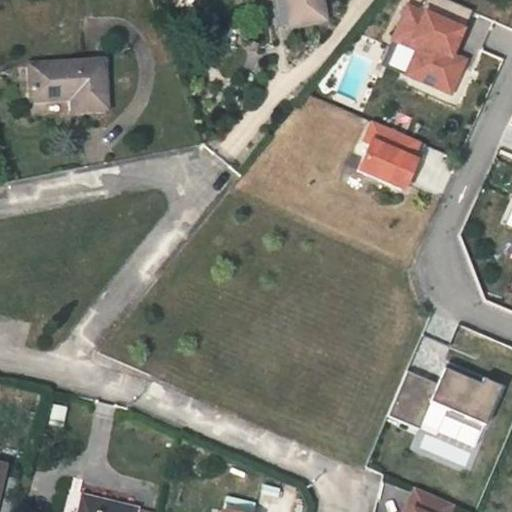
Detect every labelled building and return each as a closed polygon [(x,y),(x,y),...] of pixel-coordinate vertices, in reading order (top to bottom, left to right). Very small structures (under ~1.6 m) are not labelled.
[(319,0),(282,0),(289,27),(324,21),(319,0)] [(471,12),(442,0),(424,0),(419,13),(406,8),(393,39),(417,50),(406,75),(449,93),(461,67),(450,62),(471,12)] [(103,61),(28,65),(31,102),(71,99),(72,111),(107,110),(103,61)] [(417,142),(371,122),(363,141),(369,143),(357,171),(402,190),(414,163),(409,161),(417,142)] [(435,387),(406,375),(388,416),(416,428),(427,403),(483,427),(498,390),(448,368),(442,382),(435,387)] [(443,501),(415,489),(406,509),(411,511),(410,511),(449,511),(453,506),(443,501)] [(134,511),(135,510),(80,497),(76,511),(134,511)]
